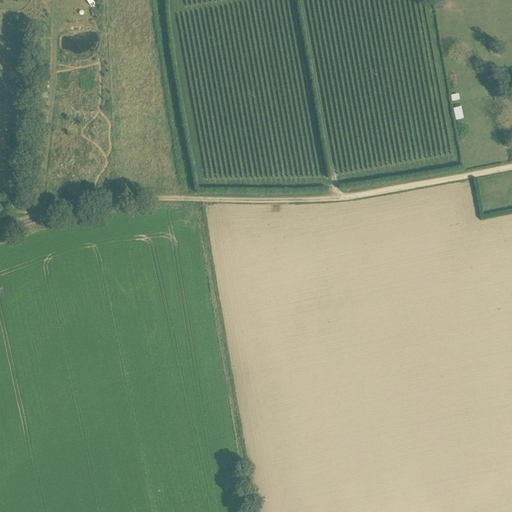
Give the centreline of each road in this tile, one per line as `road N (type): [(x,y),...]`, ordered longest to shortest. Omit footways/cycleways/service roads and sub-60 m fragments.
road 1 (track): [(0,235),(131,202),(318,202),(511,170)]
road 2 (track): [(193,203),(162,0)]
